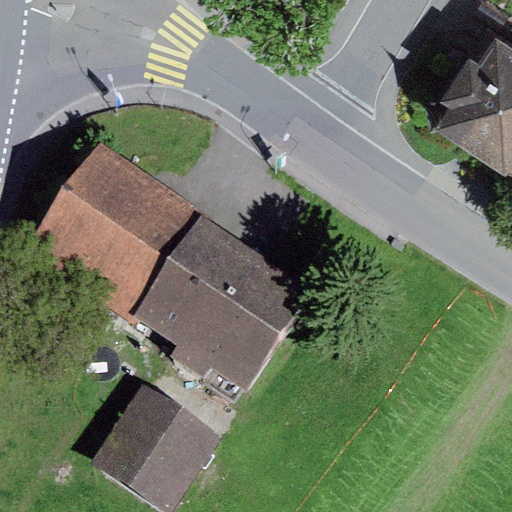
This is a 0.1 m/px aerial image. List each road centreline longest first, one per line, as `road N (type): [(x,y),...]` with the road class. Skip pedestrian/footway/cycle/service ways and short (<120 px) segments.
road 1 (tertiary): [(21,0),(73,7),(170,41),(319,138)]
road 2 (tertiary): [(319,138),(511,261)]
road 3 (residential): [(319,138),(401,0)]
